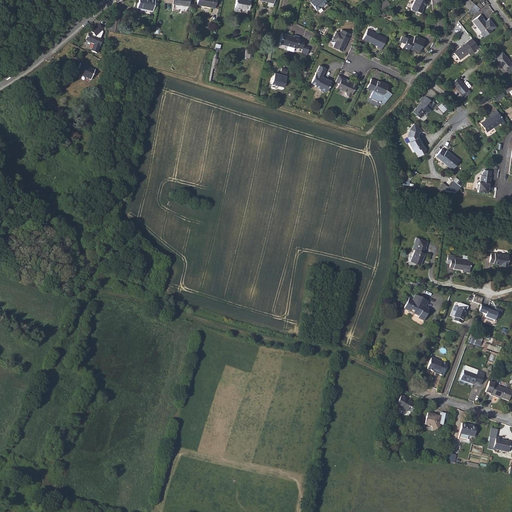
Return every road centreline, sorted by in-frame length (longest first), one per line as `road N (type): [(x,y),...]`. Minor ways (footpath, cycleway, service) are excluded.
road 1 (track): [(7,446),(82,290),(338,352),(393,379)]
road 2 (track): [(408,77),(366,134),(284,109)]
road 3 (residential): [(0,84),(109,0)]
road 4 (residential): [(393,379),(511,420)]
